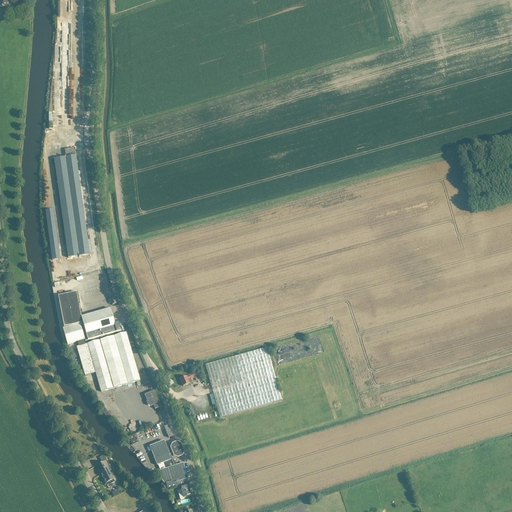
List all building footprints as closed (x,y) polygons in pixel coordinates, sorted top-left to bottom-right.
[(0,0),(0,7),(2,8),(7,8),(7,4),(8,4),(8,0),(0,0)] [(76,156),(71,157),(54,159),(68,258),(90,255),(76,156)] [(60,259),(54,210),(45,211),(52,261),(60,259)] [(115,324),(110,309),(81,317),(77,293),(58,296),(64,328),(63,329),(67,345),(85,340),(85,342),(121,331),(119,323),(115,324)] [(100,340),(115,389),(135,382),(140,381),(126,333),(100,340)] [(101,393),(115,389),(100,340),(77,347),(85,376),(96,373),(101,393)] [(220,417),(281,400),(267,348),(205,365),(220,417)] [(185,377),(180,379),(183,387),(192,383),(191,380),(195,378),(196,381),(202,379),(200,375),(199,376),(197,372),(189,376),(186,377),(185,377)] [(154,391),(150,393),(144,395),(148,404),(151,406),(153,405),(155,409),(161,407),(154,391)] [(173,436),(169,427),(165,429),(169,438),(173,436)] [(136,434),(129,437),(132,446),(140,443),(136,434)] [(172,484),(176,483),(188,479),(183,464),(174,466),(164,441),(149,447),(157,466),(163,463),(165,469),(155,472),(164,484),(165,484),(172,482),(172,484)] [(101,464),(96,466),(107,486),(112,484),(114,482),(111,476),(112,475),(110,471),(112,470),(109,466),(108,466),(108,465),(111,464),(108,460),(105,462),(101,464)] [(181,490),(178,491),(180,501),(184,499),(184,498),(185,497),(191,495),(192,497),(190,491),(191,491),(191,490),(190,491),(189,488),(190,488),(188,483),(184,485),(180,486),(182,490),(181,490)]
